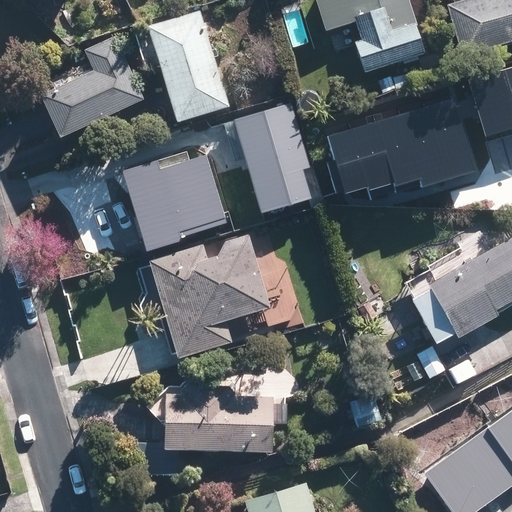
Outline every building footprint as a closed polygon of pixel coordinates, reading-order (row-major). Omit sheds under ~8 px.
[(354,43),(363,69),(420,51),(403,0),(318,0),(327,27),(355,17),(363,41),(354,43)] [(511,0),(471,0),(450,6),(463,49),(511,35),(511,0)] [(196,14),(149,28),(176,117),(223,103),(196,14)] [(137,99),(112,41),(87,51),(96,73),(43,96),(59,133),(137,99)] [(511,66),(505,69),(468,79),(486,137),(511,128),(511,66)] [(346,194),(367,187),(368,191),(394,183),(395,186),(421,179),(423,187),(480,172),(454,98),(328,135),(346,194)] [(265,111),(233,119),(261,213),(292,205),(311,198),(303,169),(310,167),(292,103),(265,111)] [(157,166),(129,174),(149,243),(175,236),(173,228),(218,215),(202,160),(159,172),(157,166)] [(201,248),(151,261),(177,353),(227,339),(221,317),(262,305),(244,237),(228,242),(219,256),(205,260),(201,248)] [(511,242),(431,285),(457,332),(494,312),(491,306),(511,294),(511,242)] [(430,349),(417,356),(428,376),(441,369),(430,349)] [(168,395),(167,444),(268,446),(269,398),(168,395)] [(371,395),(348,402),(354,423),(377,416),(371,395)] [(511,474),(511,414),(433,471),(461,511),(511,474)] [(309,511),(301,484),(233,504),(235,511),(309,511)]
